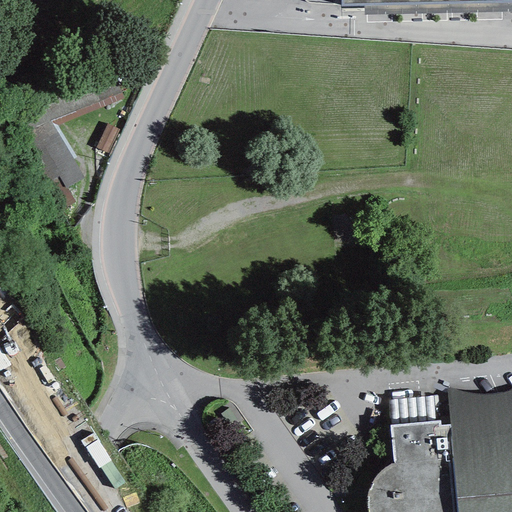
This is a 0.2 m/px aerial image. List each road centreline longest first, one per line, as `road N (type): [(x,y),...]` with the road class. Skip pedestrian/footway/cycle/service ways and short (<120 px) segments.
road 1 (unclassified): [(205,0),(119,207),(118,268),(156,377)]
road 2 (unclassified): [(156,377),(101,422),(53,511)]
road 3 (residential): [(250,511),(156,377)]
road 4 (motorway): [(86,511),(0,389)]
